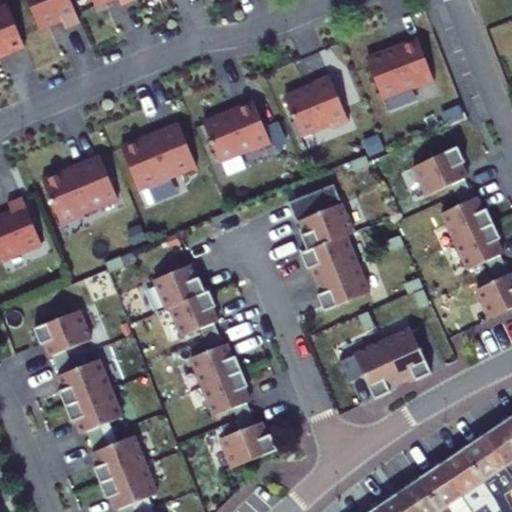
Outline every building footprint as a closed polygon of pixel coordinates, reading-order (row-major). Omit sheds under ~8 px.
[(28,0),(41,34),(60,27),(64,36),(83,29),(71,0),(28,0)] [(90,0),(96,13),(120,3),(124,11),(136,6),(133,0),(90,0)] [(0,11),(0,68),(31,55),(10,7),(0,11)] [(417,38),(366,60),(381,97),(412,86),(413,89),(434,81),(417,38)] [(280,100),(299,145),(328,133),(335,136),(352,129),(331,79),(280,100)] [(254,101),(204,124),(220,161),(250,148),(252,152),(272,144),(254,101)] [(281,120),(270,125),(278,145),(289,140),(281,120)] [(138,191),(196,168),(177,124),(152,135),(152,136),(141,141),(140,139),(120,148),(138,191)] [(460,153),(414,175),(427,201),(473,182),(460,153)] [(59,224),(117,200),(99,156),(73,167),(74,169),(62,174),(62,172),(41,180),(59,224)] [(10,213),(0,217),(0,260),(0,261),(40,244),(21,197),(7,203),(10,213)] [(442,223),(453,250),(496,231),(482,205),(442,223)] [(343,212),(301,227),(305,259),(351,243),(343,212)] [(453,250),(463,277),(508,256),(496,231),(453,250)] [(321,285),(362,270),(351,243),(305,259),(308,276),(318,272),(321,285)] [(153,280),(165,310),(168,308),(205,293),(204,293),(198,277),(195,279),(189,265),(153,280)] [(373,298),(362,270),(321,285),(325,299),(317,303),(323,322),(373,298)] [(511,280),(477,294),(491,328),(511,317),(511,280)] [(205,293),(168,308),(180,337),(199,329),(212,324),(216,322),(211,309),(214,307),(208,291),(204,293),(205,293)] [(38,334),(51,365),(98,346),(85,314),(38,334)] [(212,324),(199,329),(203,340),(216,334),(212,324)] [(216,334),(203,340),(208,351),(221,346),(216,334)] [(407,338),(382,350),(403,389),(431,374),(407,338)] [(201,387),(241,371),(235,356),(231,358),(226,344),(221,346),(208,351),(189,358),(201,387)] [(382,350),(356,361),(378,402),(403,389),(382,350)] [(59,382),(82,437),(127,418),(103,363),(59,382)] [(247,387),(241,371),(201,387),(212,416),(233,408),(245,403),(249,402),(243,388),(247,387)] [(233,408),(237,420),(250,415),(245,403),(233,408)] [(237,420),(241,430),(254,425),(250,415),(237,420)] [(511,460),(511,419),(493,432),(511,460)] [(219,439),(231,469),(276,450),(270,434),(266,436),(260,422),(219,439)] [(511,460),(493,432),(472,446),(504,495),(511,488),(511,460)] [(95,457),(116,511),(122,511),(157,499),(135,442),(95,457)] [(504,495),(472,446),(451,461),(479,503),(484,511),(494,511),(491,504),(504,495)] [(484,511),(479,503),(451,461),(430,475),(454,511),(484,511)] [(454,511),(430,475),(409,489),(424,511),(454,511)] [(424,511),(409,489),(389,502),(395,511),(424,511)] [(395,511),(389,502),(374,511),(395,511)]
